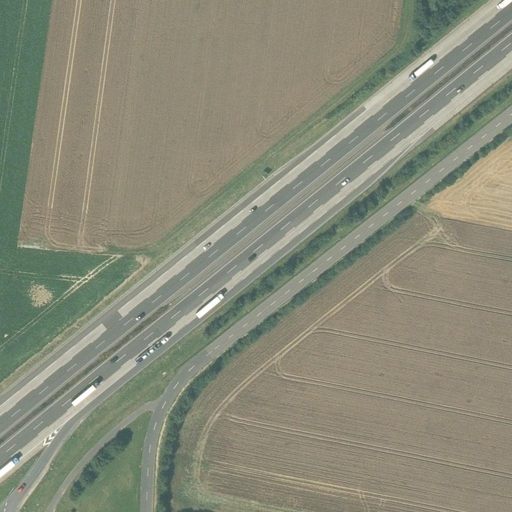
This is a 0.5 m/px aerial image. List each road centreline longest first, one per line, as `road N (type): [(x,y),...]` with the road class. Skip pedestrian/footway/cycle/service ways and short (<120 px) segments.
road 1 (motorway): [(511,4),(42,381)]
road 2 (unclassified): [(511,114),(188,372),(155,425),(147,511)]
road 3 (motorway): [(103,380),(511,53)]
road 4 (motorway): [(0,464),(103,380)]
